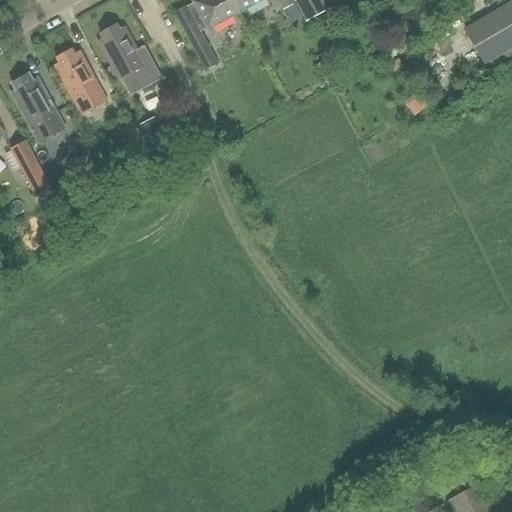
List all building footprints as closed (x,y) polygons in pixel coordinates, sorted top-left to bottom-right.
[(172,13),(193,51),(204,72),(217,66),(199,33),(207,29),(238,12),(231,0),(193,0),(194,1),(192,2),(193,3),(185,7),(184,6),(172,13)] [(231,0),(238,12),(260,0),(231,0)] [(296,4),(294,0),(277,0),(284,11),(296,4)] [(324,0),(299,0),(297,1),(308,23),(330,12),(324,0)] [(511,1),(465,29),(486,66),(511,50),(511,1)] [(101,45),(121,82),(123,81),(132,96),(161,80),(144,48),(137,51),(126,31),(122,33),(119,27),(104,36),(107,42),(101,45)] [(103,70),(94,75),(83,55),(79,57),(75,51),(58,60),(62,66),(56,69),(76,106),(103,92),(107,99),(116,94),(103,70)] [(399,59),(391,64),(395,73),(403,68),(399,59)] [(327,87),(339,80),(329,60),(316,67),(327,87)] [(29,75),(12,84),(17,93),(12,96),(39,145),(65,131),(38,81),(34,83),(29,75)] [(423,100),(410,110),(415,117),(428,107),(423,100)] [(136,128),(150,154),(168,144),(155,118),(136,128)] [(11,150),(37,199),(53,191),(28,141),(11,150)] [(103,152),(94,157),(103,173),(112,168),(103,152)] [(88,153),(74,160),(87,185),(102,177),(88,153)] [(456,511),(493,511),(480,489),(452,505),(456,511)]
